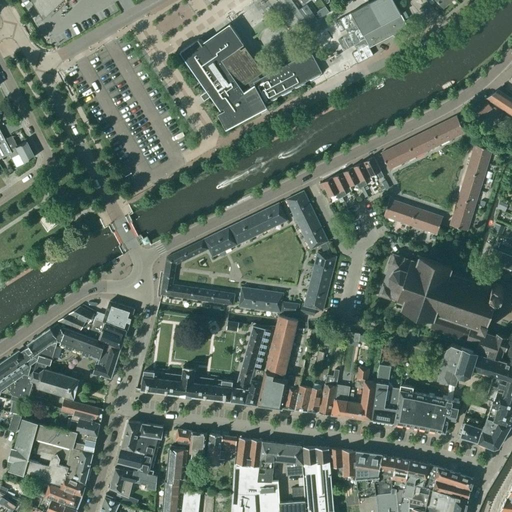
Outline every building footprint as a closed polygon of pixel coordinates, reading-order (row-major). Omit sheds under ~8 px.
[(34,0),(44,17),(61,0),(34,0)] [(408,27),(393,0),(364,0),(366,5),(351,13),(370,48),(408,27)] [(309,24),(314,20),(308,10),(302,14),(309,24)] [(357,64),(373,55),(351,13),(335,21),(340,32),(346,29),(348,34),(338,40),(343,51),(354,45),(357,50),(352,53),(357,64)] [(180,53),(181,52),(220,109),(219,110),(220,110),(221,109),(224,108),(225,110),(218,114),(226,129),(267,108),(265,103),(267,102),(268,103),(277,98),(277,97),(281,94),(283,95),(291,91),(292,89),(295,87),(296,88),(305,83),(305,82),(310,79),(311,80),(319,76),(320,74),(322,73),(310,52),(309,52),(310,53),(260,80),(256,75),(258,74),(239,47),(244,44),(229,24),(229,25),(202,44),(198,39),(198,40),(180,52),(180,53)] [(511,98),(498,90),(486,98),(511,115),(511,98)] [(478,103),(484,114),(492,109),(485,98),(478,103)] [(478,117),(484,114),(478,103),(472,107),(478,117)] [(456,116),(444,122),(452,139),(465,132),(456,116)] [(452,139),(444,122),(431,128),(439,145),(452,139)] [(439,145),(431,128),(419,134),(427,151),(439,145)] [(10,150),(0,131),(0,158),(8,154),(11,158),(18,154),(23,163),(34,157),(26,141),(14,147),(15,147),(10,150)] [(427,151),(419,134),(406,141),(414,157),(427,151)] [(414,157),(406,141),(394,147),(402,163),(414,157)] [(470,159),(487,164),(491,150),(474,145),(470,159)] [(402,163),(394,147),(381,153),(389,169),(402,163)] [(363,162),(370,177),(377,174),(379,179),(383,176),(374,157),(363,162)] [(466,172),(483,177),(487,164),(470,159),(466,172)] [(363,162),(353,167),(363,187),(367,185),(364,180),(370,177),(363,162)] [(353,167),(342,172),(350,187),(356,184),(359,189),(363,187),(353,167)] [(342,172),(332,177),(342,197),(346,195),(343,190),(350,187),(342,172)] [(462,185),(479,191),(483,177),(466,172),(462,185)] [(342,197),(332,177),(322,182),(329,197),(335,194),(338,199),(342,197)] [(390,188),(386,181),(382,183),(384,186),(381,188),(382,191),(385,189),(386,190),(390,188)] [(458,199),(475,204),(479,191),(462,185),(458,199)] [(292,212),(310,203),(304,191),(286,199),(292,212)] [(384,215),(397,219),(403,203),(390,198),(384,215)] [(454,212),(472,217),(475,204),(458,199),(454,212)] [(508,206),(499,202),(497,208),(505,212),(508,206)] [(278,203),(266,209),(274,227),(287,220),(278,203)] [(292,212),(298,225),(316,216),(310,203),(292,212)] [(410,224),(416,207),(403,203),(397,219),(410,224)] [(430,212),(416,207),(410,224),(424,229),(430,212)] [(266,209),(253,215),(262,233),(274,227),(266,209)] [(59,219),(53,210),(39,220),(47,232),(59,219)] [(430,212),(424,229),(437,233),(443,217),(430,212)] [(468,231),(472,217),(454,212),(450,226),(468,231)] [(262,233),(253,215),(241,221),(249,239),(262,233)] [(316,216),(298,225),(304,237),(322,229),(316,216)] [(241,221),(228,227),(237,245),(249,239),(241,221)] [(237,245),(228,227),(216,233),(224,251),(237,245)] [(328,241),(322,229),(304,237),(310,250),(320,245),(326,242),(328,241)] [(224,251),(216,233),(203,239),(208,249),(212,257),(224,251)] [(208,249),(203,239),(183,249),(188,258),(208,249)] [(326,242),(320,245),(323,251),(329,249),(326,242)] [(188,258),(183,249),(166,257),(165,265),(175,266),(175,264),(188,258)] [(489,263),(511,270),(511,256),(502,252),(493,249),(489,263)] [(317,252),(314,265),(333,270),(337,257),(317,252)] [(501,285),(500,284),(497,284),(492,286),(491,287),(486,285),(487,283),(476,279),(475,281),(465,278),(466,276),(455,272),(454,274),(449,273),(451,267),(419,256),(417,261),(411,259),(410,260),(404,258),(404,257),(393,253),(389,265),(383,283),(382,283),(378,294),(389,298),(390,298),(397,300),(396,301),(403,303),(401,309),(433,320),(430,328),(450,335),(467,341),(467,339),(478,343),(476,350),(501,359),(504,350),(506,350),(509,340),(506,339),(507,336),(497,333),(496,336),(485,332),(497,295),(498,295),(502,293),(504,289),(501,285)] [(333,270),(314,265),(310,279),(330,284),(333,270)] [(161,294),(171,295),(173,284),(174,272),(164,271),(161,294)] [(330,284),(310,279),(307,292),(326,297),(330,284)] [(171,295),(192,298),(193,287),(173,284),(171,295)] [(192,298),(212,301),(214,290),(193,287),(192,298)] [(252,308),(255,289),(241,287),(238,306),(252,308)] [(266,310),(269,291),(255,289),(252,308),(266,310)] [(214,290),(212,301),(233,304),(234,293),(214,290)] [(283,293),(269,291),(266,310),(280,312),(283,293)] [(326,297),(307,292),(303,306),(322,311),(324,306),(326,297)] [(97,312),(95,318),(127,331),(134,309),(110,301),(105,315),(97,312)] [(299,304),(282,302),(281,312),(297,314),(299,304)] [(69,314),(84,320),(88,322),(93,312),(81,306),(69,314)] [(300,312),(313,316),(315,309),(301,306),(300,312)] [(59,321),(80,330),(84,320),(69,314),(59,321)] [(298,319),(278,315),(257,404),(295,409),(299,386),(301,377),(289,375),(288,379),(284,378),(296,328),(298,319)] [(89,333),(89,336),(121,348),(127,331),(95,318),(92,324),(89,333)] [(228,321),(226,330),(237,331),(239,323),(228,321)] [(42,404),(43,401),(44,399),(40,398),(42,389),(38,388),(36,397),(29,395),(32,384),(30,383),(31,381),(34,372),(39,373),(45,369),(47,364),(50,365),(57,344),(98,359),(93,374),(101,376),(102,374),(111,378),(121,348),(89,336),(88,335),(63,326),(61,328),(58,323),(51,328),(50,327),(28,343),(29,344),(20,351),(19,349),(0,363),(0,393),(0,394),(2,389),(6,386),(12,395),(10,400),(22,403),(23,399),(42,404)] [(270,331),(253,326),(249,339),(266,344),(270,331)] [(343,332),(335,331),(334,339),(342,340),(343,332)] [(266,344),(249,339),(246,352),(263,356),(266,344)] [(437,377),(455,383),(458,375),(465,377),(465,379),(466,379),(466,377),(471,375),(472,376),(472,375),(471,374),(473,368),(493,375),(486,399),(492,401),(485,425),(482,424),(481,427),(481,428),(483,429),(478,441),(494,448),(499,446),(510,425),(511,420),(511,364),(498,360),(497,358),(453,343),(447,348),(437,377)] [(263,356),(246,352),(242,364),(259,369),(263,356)] [(358,367),(356,379),(357,379),(364,380),(363,388),(362,399),(360,412),(359,417),(372,419),(372,414),(376,382),(367,381),(370,362),(368,362),(367,362),(365,362),(364,368),(358,367)] [(239,378),(247,379),(254,380),(255,376),(257,377),(258,370),(259,370),(259,369),(242,364),(239,378)] [(388,382),(390,366),(379,365),(376,382),(372,414),(372,419),(394,422),(397,407),(400,388),(393,387),(388,382)] [(230,400),(232,387),(232,382),(222,381),(221,383),(219,383),(218,384),(218,385),(193,382),(195,369),(183,367),(181,381),(157,378),(157,376),(156,375),(154,375),(154,372),(144,370),(141,389),(209,398),(230,400)] [(38,388),(42,389),(74,398),(79,379),(45,369),(39,373),(34,372),(31,381),(36,382),(38,388)] [(320,412),(332,414),(335,391),(339,370),(334,369),(332,376),(326,375),(320,412)] [(242,402),(247,379),(239,378),(236,388),(232,387),(230,400),(242,402)] [(254,380),(247,379),(242,402),(257,404),(263,381),(254,380)] [(357,379),(356,387),(363,388),(364,380),(357,379)] [(459,402),(447,400),(411,392),(411,390),(410,390),(409,386),(404,385),(402,388),(400,388),(397,404),(403,405),(402,408),(397,407),(394,422),(417,426),(445,432),(448,418),(456,419),(459,402)] [(299,386),(295,409),(305,410),(307,394),(310,394),(312,388),(299,386)] [(335,391),(332,414),(344,415),(349,387),(345,387),(344,392),(335,391)] [(322,389),(312,388),(310,394),(307,394),(305,410),(317,412),(322,389)] [(347,416),(359,417),(360,412),(362,399),(353,397),(353,393),(351,393),(347,416)] [(67,414),(73,414),(77,414),(80,415),(100,420),(103,409),(63,399),(61,409),(51,406),(50,410),(67,414)] [(10,412),(19,415),(22,403),(13,400),(10,412)] [(487,409),(477,406),(475,410),(485,414),(487,409)] [(80,418),(80,415),(77,414),(73,414),(72,418),(68,418),(66,428),(77,431),(95,435),(97,436),(100,423),(80,418)] [(13,415),(8,430),(16,433),(21,417),(13,415)] [(24,474),(24,471),(25,472),(24,474),(50,481),(50,483),(82,495),(86,483),(93,452),(97,436),(95,435),(77,431),(52,424),(51,427),(44,425),(23,419),(20,431),(19,430),(16,444),(16,446),(12,445),(9,458),(13,459),(10,469),(24,474)] [(156,456),(155,455),(158,437),(161,438),(163,426),(128,420),(121,448),(121,447),(117,461),(134,466),(134,469),(153,474),(154,470),(152,469),(156,456)] [(477,441),(481,428),(481,427),(465,422),(460,436),(477,441)] [(190,446),(192,431),(178,428),(175,444),(190,446)] [(198,432),(192,431),(190,446),(189,453),(192,454),(191,462),(203,464),(204,460),(207,433),(198,432)] [(237,437),(210,433),(207,464),(219,465),(219,459),(224,460),(225,451),(235,453),(237,437)] [(239,438),(237,438),(235,464),(231,511),(279,511),(279,502),(278,481),(272,481),(258,480),(257,480),(262,440),(239,437),(239,438)] [(258,480),(272,481),(274,460),(276,442),(263,441),(258,480)] [(276,442),(274,460),(294,462),(294,465),(286,466),(286,475),(303,474),(301,445),(276,442)] [(169,448),(168,456),(187,458),(187,450),(185,450),(185,447),(172,446),(171,445),(168,448),(169,448)] [(332,478),(329,447),(303,445),(309,511),(308,511),(339,511),(339,509),(334,510),(332,478)] [(329,447),(332,478),(344,478),(341,449),(329,447)] [(359,503),(358,496),(357,481),(356,451),(341,449),(344,478),(346,505),(359,503)] [(382,454),(371,453),(356,451),(357,481),(358,496),(375,495),(375,494),(374,485),(381,483),(380,481),(379,481),(379,475),(382,454)] [(377,511),(412,511),(413,511),(409,511),(409,497),(402,496),(401,502),(398,502),(398,492),(390,493),(396,457),(382,454),(379,475),(379,481),(380,481),(381,483),(374,485),(375,494),(375,495),(377,511)] [(168,456),(167,467),(184,468),(184,466),(186,466),(187,458),(168,456)] [(402,496),(405,483),(409,460),(396,457),(390,493),(398,492),(398,502),(401,502),(402,496)] [(429,464),(409,460),(405,483),(421,487),(424,487),(425,482),(426,477),(427,477),(427,475),(429,464)] [(436,466),(429,464),(427,475),(471,489),(473,478),(436,466)] [(121,499),(119,504),(135,509),(139,500),(127,496),(128,493),(129,493),(133,480),(148,484),(147,487),(156,489),(157,475),(153,474),(134,469),(133,472),(115,467),(110,487),(119,491),(116,497),(121,499)] [(167,467),(166,478),(185,479),(185,471),(183,471),(184,468),(167,467)] [(434,490),(468,498),(471,489),(427,475),(427,477),(426,477),(425,482),(427,482),(427,481),(433,482),(433,481),(435,482),(434,490)] [(165,480),(164,488),(180,489),(180,487),(182,488),(183,480),(185,480),(185,479),(166,478),(166,480),(165,480)] [(82,495),(50,483),(46,492),(47,492),(46,496),(67,503),(78,507),(82,495)] [(465,511),(468,498),(430,489),(429,495),(420,492),(420,491),(421,487),(405,483),(402,496),(409,497),(409,511),(413,511),(413,508),(427,510),(426,511),(465,511)] [(511,511),(511,484),(499,510),(500,511),(511,511)] [(164,488),(163,499),(181,500),(182,492),(180,492),(180,489),(164,488)] [(0,491),(0,504),(2,505),(8,509),(7,509),(10,511),(9,511),(10,511),(48,511),(46,511),(38,507),(37,506),(36,507),(0,491)] [(39,492),(37,497),(42,499),(38,507),(46,511),(48,511),(75,511),(77,509),(66,506),(67,503),(46,496),(46,494),(44,493),(44,492),(40,491),(39,492)] [(198,511),(200,492),(184,491),(181,511),(198,511)] [(115,511),(119,504),(121,499),(116,497),(115,498),(105,494),(105,497),(104,497),(99,511),(115,511)] [(377,511),(375,495),(358,496),(359,503),(360,511),(377,511)] [(163,499),(162,509),(178,511),(178,509),(181,509),(181,500),(163,499)] [(223,508),(223,499),(214,499),(215,508),(223,508)] [(306,511),(305,500),(293,501),(279,502),(279,511),(306,511)]
